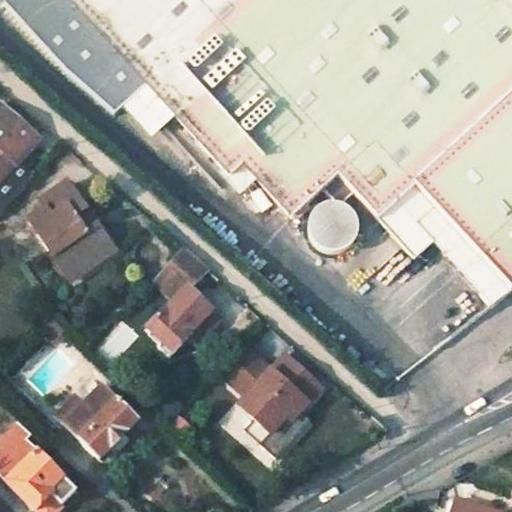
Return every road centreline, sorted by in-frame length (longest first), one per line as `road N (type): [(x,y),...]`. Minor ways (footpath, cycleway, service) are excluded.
road 1 (secondary): [(511,382),(319,511)]
road 2 (secondary): [(337,511),(511,418)]
